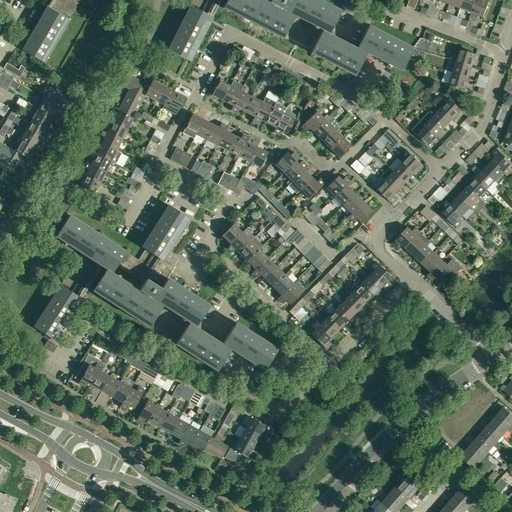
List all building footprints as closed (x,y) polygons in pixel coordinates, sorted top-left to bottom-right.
[(51,0),(47,8),(38,25),(22,51),(25,52),(40,61),(43,64),(49,54),(47,53),(50,48),(52,49),(58,39),(56,38),(63,26),(65,27),(70,18),(52,8),(56,0),(110,0),(114,2),(115,0),(51,0)] [(310,53),(317,57),(318,55),(330,61),(329,63),(339,68),(340,66),(346,69),(345,71),(354,76),(366,53),(381,61),(401,71),(403,67),(412,48),(406,45),(405,47),(392,40),(393,39),(383,33),(382,35),(377,32),(378,31),(368,26),(357,47),(343,40),(329,33),(340,11),(333,8),(333,10),(320,3),(321,1),(318,0),(193,0),(191,4),(190,6),(187,13),(188,14),(182,26),(180,26),(175,35),(177,36),(174,42),(172,41),(167,51),(171,53),(189,62),(194,53),(206,29),(212,18),(218,6),(221,0),(226,0),(222,9),(229,12),(230,10),(242,16),(241,18),(251,23),(252,21),(258,24),(257,26),(267,31),(268,29),(273,32),(273,34),(282,39),(284,35),(293,16),(322,31),(310,53)] [(410,0),(408,6),(415,9),(418,0),(410,0)] [(450,0),(449,4),(460,9),(463,0),(450,0)] [(463,0),(460,9),(472,13),(476,0),(463,0)] [(483,0),(476,0),(472,13),(470,18),(475,19),(478,18),(479,16),(483,17),(489,2),(483,0)] [(242,50),(237,47),(234,53),(239,55),(242,50)] [(450,60),(456,61),(472,66),(476,54),(454,48),(450,60)] [(253,55),(250,61),(260,66),(263,60),(253,55)] [(472,66),(456,61),(453,73),(468,78),(472,66)] [(18,70),(6,64),(3,69),(19,78),(25,69),(20,66),(18,70)] [(274,66),(271,72),(282,77),(284,71),(274,66)] [(468,78),(453,73),(449,85),(465,89),(468,78)] [(0,74),(0,80),(9,86),(12,81),(0,74)] [(307,79),(297,74),(294,80),(304,85),(307,79)] [(144,95),(151,83),(143,79),(141,83),(130,77),(124,87),(130,90),(119,111),(133,118),(144,95)] [(222,101),(230,86),(222,82),(223,80),(221,78),(219,81),(211,95),(222,101)] [(0,80),(0,87),(6,91),(9,86),(0,80)] [(151,83),(144,95),(153,100),(152,102),(154,104),(156,101),(163,86),(152,81),(151,83)] [(231,111),(242,89),(244,87),(233,81),(230,86),(222,101),(233,106),(231,111)] [(165,109),(174,92),(163,86),(156,101),(164,105),(163,108),(165,109)] [(58,107),(63,110),(66,104),(62,101),(65,96),(50,88),(45,97),(43,95),(41,97),(44,99),(45,99),(58,107)] [(239,110),(244,112),(252,97),(251,97),(243,93),(244,91),(242,89),(231,111),(237,114),(239,110)] [(165,109),(174,113),(176,115),(185,98),(174,92),(165,109)] [(244,112),(254,117),(262,102),(253,98),(255,96),(252,94),(251,97),(252,97),(244,112)] [(333,95),(329,99),(333,103),(338,99),(333,95)] [(396,98),(391,95),(388,102),(393,105),(396,98)] [(45,99),(44,99),(39,107),(37,105),(35,108),(38,109),(39,110),(52,117),(58,107),(45,99)] [(410,103),(415,108),(419,103),(414,99),(410,103)] [(450,99),(441,108),(454,119),(462,110),(450,99)] [(254,117),(265,123),(273,108),(264,104),(265,101),(263,100),(262,102),(254,117)] [(345,109),(349,105),(345,101),(340,105),(345,109)] [(16,103),(13,109),(18,112),(21,107),(16,103)] [(503,103),(501,109),(506,111),(507,111),(510,112),(511,110),(511,106),(509,105),(503,103)] [(350,104),(349,105),(345,109),(349,113),(352,110),(357,106),(350,104)] [(8,108),(3,105),(0,110),(5,113),(8,108)] [(273,132),(273,133),(283,113),(275,109),(276,107),(274,106),(274,105),(273,108),(265,123),(275,128),(273,132)] [(357,106),(352,110),(356,114),(361,110),(357,106)] [(286,108),(283,113),(273,133),(279,136),(281,131),(287,134),(294,119),(294,118),(295,115),(290,113),(291,110),(286,108)] [(441,108),(433,116),(445,128),(454,119),(441,108)] [(39,110),(38,109),(33,117),(31,116),(29,118),(32,119),(33,120),(46,127),(46,128),(51,131),(54,125),(49,122),(52,117),(39,110)] [(309,128),(313,132),(325,120),(318,113),(320,111),(318,110),(316,112),(316,111),(301,127),(306,132),(309,128)] [(112,122),(127,129),(131,121),(134,122),(135,120),(133,119),(133,118),(119,111),(118,111),(112,122)] [(429,112),(420,121),(437,136),(445,128),(433,116),(429,112)] [(146,121),(148,115),(143,113),(140,118),(146,121)] [(15,117),(10,114),(7,119),(12,122),(15,117)] [(194,139),(196,135),(203,120),(192,115),(184,132),(183,133),(194,139)] [(376,120),(372,116),(367,121),(371,125),(376,120)] [(468,117),(464,121),(469,126),(473,121),(468,117)] [(313,132),(322,140),(333,129),(327,122),(329,120),(327,118),(325,120),(313,132)] [(33,120),(32,119),(27,128),(25,126),(23,128),(26,130),(27,130),(40,138),(46,128),(46,127),(33,120)] [(214,126),(203,120),(196,135),(204,139),(202,143),(204,144),(206,140),(214,126)] [(156,126),(167,132),(170,126),(159,121),(156,126)] [(411,130),(416,134),(428,146),(437,136),(420,121),(411,130)] [(108,133),(122,140),(126,132),(128,133),(130,131),(127,129),(112,122),(107,133),(108,133)] [(216,148),(217,146),(224,131),(227,126),(221,123),(219,128),(214,126),(206,140),(215,144),(213,147),(216,148)] [(1,129),(6,132),(9,127),(4,124),(1,129)] [(224,131),(217,146),(225,150),(224,152),(226,154),(228,151),(235,136),(225,131),(227,127),(227,126),(224,131)] [(322,140),(330,149),(342,137),(335,130),(337,128),(335,127),(333,129),(322,140)] [(463,137),(467,132),(462,128),(459,132),(463,137)] [(27,130),(26,130),(21,138),(19,136),(17,139),(20,140),(22,141),(34,148),(38,151),(42,145),(37,142),(40,138),(27,130)] [(108,133),(107,133),(103,130),(100,136),(104,138),(102,143),(116,151),(120,142),(123,144),(124,141),(122,140),(108,133)] [(386,131),(382,135),(386,140),(390,135),(386,131)] [(511,132),(507,131),(503,142),(511,146),(511,132)] [(237,159),(238,156),(248,137),(242,134),(240,139),(235,136),(228,151),(236,155),(235,158),(234,160),(236,161),(237,159)] [(344,135),(342,137),(330,149),(339,158),(351,146),(344,139),(346,137),(344,135)] [(248,137),(238,156),(247,161),(246,163),(247,164),(249,162),(256,147),(246,142),(249,138),(248,137)] [(9,148),(23,156),(28,159),(34,148),(22,141),(20,140),(15,148),(10,145),(9,148)] [(450,150),(454,146),(450,141),(446,146),(450,150)] [(488,141),(484,146),(489,150),(493,146),(488,141)] [(0,142),(0,159),(1,160),(0,161),(0,166),(12,174),(23,156),(9,148),(0,142)] [(116,151),(102,143),(96,154),(111,161),(115,153),(117,154),(119,152),(116,151)] [(373,144),(365,153),(370,157),(378,149),(373,144)] [(267,153),(256,147),(249,162),(257,166),(257,167),(256,169),(258,170),(267,153)] [(170,160),(175,162),(181,150),(176,148),(170,160)] [(439,148),(435,152),(440,156),(444,152),(439,148)] [(491,161),(507,176),(511,171),(508,168),(511,163),(496,148),(491,153),(495,157),(491,161)] [(175,162),(180,165),(186,153),(181,150),(175,162)] [(406,159),(402,163),(414,175),(423,165),(407,150),(402,155),(406,159)] [(111,161),(96,154),(92,151),(89,157),(93,160),(91,165),(105,172),(110,164),(112,165),(113,163),(111,161)] [(281,175),(283,173),(295,162),(299,158),(293,152),(289,156),(286,153),(275,164),(281,171),(280,173),(281,175)] [(469,157),(474,161),(478,157),(473,152),(469,157)] [(191,156),(186,153),(180,165),(185,168),(191,156)] [(469,157),(465,161),(470,165),(474,161),(469,157)] [(201,176),(208,164),(202,161),(196,173),(201,176)] [(298,165),(295,162),(283,173),(290,180),(288,182),(287,183),(288,185),(303,170),(304,170),(307,167),(302,161),(298,165)] [(491,161),(483,169),(495,181),(499,184),(507,176),(491,161)] [(85,175),(100,183),(104,174),(107,176),(108,173),(105,172),(91,165),(86,162),(83,168),(87,170),(85,175)] [(406,183),(414,175),(402,163),(396,170),(394,168),(392,170),(406,183)] [(147,167),(142,164),(139,169),(144,172),(147,167)] [(208,164),(201,176),(206,179),(213,167),(208,164)] [(359,164),(355,168),(360,172),(364,168),(359,164)] [(397,192),(406,183),(392,170),(389,167),(381,176),(385,180),(397,192)] [(495,181),(483,169),(475,178),(487,189),(495,181)] [(312,179),(304,170),(303,170),(288,185),(288,186),(296,194),(298,192),(300,190),(312,179)] [(223,187),(229,175),(224,172),(217,184),(223,187)] [(455,176),(460,181),(464,176),(459,172),(455,176)] [(100,183),(85,175),(81,173),(78,179),(82,181),(80,186),(94,194),(99,185),(101,186),(102,184),(100,183)] [(234,178),(229,175),(223,187),(228,190),(234,178)] [(460,181),(455,176),(451,181),(456,185),(460,181)] [(332,199),(334,197),(350,182),(345,177),(342,181),(337,177),(326,188),(333,195),(331,197),(332,199)] [(467,187),(479,198),(487,189),(475,178),(467,187)] [(316,182),(312,179),(300,190),(307,197),(305,199),(307,200),(309,199),(324,184),(319,179),(316,182)] [(245,183),(239,180),(233,192),(238,195),(245,183)] [(397,192),(385,180),(379,187),(377,185),(375,187),(377,189),(393,204),(397,199),(394,196),(397,192)] [(248,191),(252,195),(262,185),(258,181),(248,191)] [(350,182),(334,197),(341,204),(339,206),(341,207),(343,205),(355,194),(346,186),(350,182)] [(136,188),(131,185),(128,191),(133,193),(136,188)] [(447,185),(443,189),(447,193),(451,189),(447,185)] [(467,187),(458,196),(470,208),(474,211),(476,214),(482,208),(482,201),(479,198),(467,187)] [(262,194),(266,199),(269,202),(274,197),(266,190),(262,194)] [(363,202),(355,194),(343,205),(350,212),(348,214),(349,215),(363,202)] [(432,196),(428,200),(433,205),(437,200),(432,196)] [(470,208),(458,196),(451,204),(463,216),(470,208)] [(259,198),(255,202),(260,206),(264,202),(259,198)] [(463,216),(451,204),(447,201),(442,206),(446,209),(442,213),(457,228),(462,224),(458,220),(463,216)] [(363,202),(349,215),(347,217),(352,222),(356,218),(360,223),(372,211),(363,202)] [(279,211),(283,207),(279,203),(275,207),(279,211)] [(157,223),(151,233),(152,234),(149,239),(147,238),(142,247),(145,249),(138,260),(126,252),(125,251),(119,248),(118,249),(107,242),(108,240),(98,234),(97,236),(92,232),(93,231),(84,225),(83,226),(77,223),(78,221),(69,215),(67,219),(56,234),(56,236),(99,264),(98,265),(81,254),(62,283),(56,291),(58,292),(50,304),(49,303),(43,312),(44,314),(41,319),(39,318),(33,327),(52,339),(54,340),(81,298),(81,299),(102,266),(107,269),(104,272),(92,291),(98,295),(99,293),(111,301),(110,302),(119,308),(121,307),(126,310),(125,312),(134,317),(135,316),(140,319),(140,321),(148,327),(150,324),(160,309),(163,305),(190,322),(175,344),(181,348),(183,347),(194,354),(193,356),(203,362),(204,360),(209,364),(208,365),(217,371),(219,368),(229,353),(231,349),(245,358),(248,360),(264,370),(265,369),(275,353),(234,326),(223,343),(196,325),(197,323),(207,308),(209,305),(203,301),(202,303),(190,295),(191,293),(181,287),(179,291),(165,282),(167,279),(168,280),(168,279),(167,278),(174,268),(163,261),(163,260),(163,259),(188,220),(189,220),(190,219),(172,208),(168,205),(164,212),(166,213),(158,225),(157,223)] [(426,206),(420,213),(430,222),(436,216),(426,206)] [(292,216),(283,207),(279,211),(288,220),(292,216)] [(305,209),(301,213),(305,217),(309,213),(305,209)] [(268,215),(272,219),(276,215),(272,211),(268,215)] [(281,219),(276,215),(272,219),(277,223),(281,219)] [(320,228),(325,224),(321,220),(316,224),(320,228)] [(441,228),(445,224),(440,220),(436,224),(441,228)] [(231,243),(242,233),(235,226),(237,224),(235,222),(234,224),(233,224),(222,236),(230,244),(231,243)] [(285,232),(289,227),(285,223),(281,228),(285,232)] [(325,224),(320,228),(324,232),(329,228),(325,224)] [(449,228),(445,224),(441,228),(445,232),(449,228)] [(406,248),(419,234),(421,233),(416,228),(412,232),(408,228),(393,243),(398,248),(402,244),(406,248)] [(235,249),(239,253),(251,241),(250,241),(244,234),(246,232),(244,231),(242,233),(231,243),(230,244),(227,248),(232,253),(235,249)] [(291,243),(295,247),(305,237),(301,233),(291,243)] [(421,233),(419,234),(406,248),(414,256),(427,242),(428,243),(429,241),(421,233)] [(458,236),(454,241),(458,245),(462,241),(458,236)] [(305,237),(295,247),(299,251),(309,242),(305,237)] [(239,253),(247,261),(259,250),(252,243),(254,241),(252,239),(250,241),(251,241),(239,253)] [(335,239),(331,243),(335,247),(339,243),(335,239)] [(414,256),(423,265),(434,253),(427,246),(429,244),(428,243),(427,242),(414,256)] [(359,246),(355,250),(359,254),(363,250),(359,246)] [(252,273),(252,274),(267,258),(261,252),(263,249),(261,248),(259,250),(247,261),(255,270),(252,273)] [(318,250),(308,260),(312,264),(322,255),(318,250)] [(423,265),(431,272),(442,261),(436,255),(438,252),(436,251),(434,253),(423,265)] [(264,278),(276,267),(269,260),(271,258),(269,256),(267,258),(252,274),(257,278),(260,275),(264,278)] [(344,256),(340,261),(344,265),(348,261),(344,256)] [(326,259),(317,269),(321,273),(330,263),(326,259)] [(442,261),(431,272),(428,276),(433,281),(436,277),(441,281),(447,275),(451,279),(462,268),(452,259),(447,265),(442,261)] [(370,275),(382,286),(385,290),(390,285),(387,281),(391,277),(376,262),(371,267),(374,270),(370,275)] [(276,267),(264,278),(272,287),(284,275),(278,269),(280,267),(278,265),(276,267)] [(335,265),(331,269),(336,273),(340,269),(335,265)] [(336,273),(331,269),(327,273),(331,277),(336,273)] [(284,275),(272,287),(281,295),(277,299),(278,299),(293,284),(286,277),(288,275),(286,273),(284,275)] [(378,290),(382,286),(370,275),(364,281),(362,279),(360,281),(362,283),(377,298),(382,293),(378,290)] [(299,282),(297,284),(295,282),(293,284),(278,299),(282,304),(286,300),(290,304),(302,292),(306,289),(299,282)] [(314,286),(318,290),(323,286),(319,282),(314,286)] [(377,298),(362,283),(355,289),(353,287),(351,289),(353,291),(365,303),(373,295),(377,298)] [(318,290),(314,286),(310,290),(314,294),(318,290)] [(357,311),(365,303),(353,291),(347,298),(345,296),(343,298),(345,300),(357,311)] [(295,305),(299,309),(306,303),(302,299),(295,305)] [(348,320),(357,311),(345,300),(338,307),(336,305),(334,306),(336,308),(348,320)] [(299,309),(295,305),(289,312),(293,316),(299,309)] [(339,328),(348,320),(336,308),(330,315),(328,313),(326,315),(328,317),(339,328)] [(339,328),(328,317),(321,323),(319,322),(318,323),(331,337),(339,328)] [(327,341),(331,337),(318,323),(316,321),(311,326),(315,330),(311,334),(326,349),(331,344),(327,341)] [(115,343),(101,335),(95,345),(109,354),(115,343)] [(43,346),(53,352),(57,346),(47,340),(43,346)] [(121,346),(115,343),(109,354),(115,357),(116,355),(121,357),(124,352),(119,349),(121,346)] [(129,354),(124,352),(121,357),(126,360),(124,362),(130,365),(136,355),(130,352),(129,354)] [(145,364),(146,361),(136,355),(130,365),(141,371),(141,369),(145,364)] [(86,383),(91,385),(101,368),(102,366),(87,358),(82,368),(85,370),(77,384),(84,387),(86,383)] [(145,375),(154,380),(159,372),(155,370),(156,367),(151,364),(150,366),(145,364),(141,369),(146,372),(145,375)] [(103,369),(101,368),(91,385),(101,391),(109,377),(103,373),(103,372),(101,372),(103,369)] [(162,374),(159,372),(154,380),(158,382),(160,379),(165,382),(168,377),(163,374),(162,374)] [(111,374),(109,377),(101,391),(112,397),(120,383),(112,378),(113,376),(111,374)] [(121,380),(120,383),(112,397),(122,403),(119,407),(120,408),(130,389),(122,384),(123,382),(121,380)] [(511,381),(506,388),(503,385),(500,389),(503,391),(511,398),(511,381)] [(179,394),(182,389),(177,386),(174,391),(179,394)] [(135,391),(130,389),(120,408),(125,411),(128,406),(133,409),(144,390),(138,387),(135,391)] [(187,391),(182,389),(179,394),(184,397),(187,391)] [(196,400),(201,403),(204,398),(199,395),(196,400)] [(209,400),(204,398),(201,403),(206,406),(209,400)] [(144,419),(149,422),(157,407),(149,403),(151,400),(148,399),(147,402),(147,401),(136,420),(142,424),(144,419)] [(215,403),(209,400),(206,406),(205,409),(210,412),(215,403)] [(215,403),(210,412),(208,415),(213,418),(220,406),(215,403)] [(245,411),(233,404),(231,409),(243,416),(245,411)] [(159,405),(157,407),(149,422),(160,428),(168,413),(160,409),(161,406),(159,405)] [(225,409),(220,406),(213,418),(218,421),(225,409)] [(511,414),(504,407),(497,415),(510,427),(511,424),(511,414)] [(160,428),(170,434),(178,419),(170,414),(171,412),(169,411),(168,413),(160,428)] [(225,418),(230,421),(233,416),(228,413),(225,418)] [(178,444),(190,423),(192,420),(181,414),(178,419),(170,434),(180,440),(178,444)] [(497,415),(489,424),(503,435),(510,427),(497,415)] [(245,429),(259,437),(265,426),(251,418),(246,427),(244,425),(242,427),(245,429)] [(192,424),(190,423),(178,444),(184,447),(186,443),(191,446),(199,431),(191,426),(192,424)] [(503,435),(489,424),(482,432),(495,444),(504,451),(507,448),(503,444),(500,444),(497,442),(503,435)] [(202,452),(203,450),(210,437),(213,431),(203,425),(199,431),(191,446),(202,452)] [(225,431),(219,428),(216,434),(221,437),(225,431)] [(253,447),(259,437),(245,429),(240,437),(238,436),(236,438),(239,439),(253,447)] [(482,432),(475,440),(488,452),(493,446),(496,449),(496,451),(501,455),(504,451),(495,444),(482,432)] [(227,447),(210,437),(203,450),(220,459),(227,447)] [(247,458),(253,447),(239,439),(234,448),(232,446),(230,448),(233,450),(247,458)] [(481,460),(488,452),(475,440),(468,448),(481,460)] [(481,460),(468,448),(460,457),(474,468),(481,460)] [(402,459),(396,453),(390,460),(394,464),(396,466),(402,459)] [(3,483),(10,472),(7,471),(10,465),(0,459),(1,458),(0,457),(0,511),(11,511),(17,499),(5,494),(4,496),(1,495),(2,494),(0,492),(0,485),(2,483),(3,483)] [(386,474),(391,468),(386,464),(381,470),(386,474)] [(411,470),(403,478),(417,490),(424,482),(411,470)] [(498,474),(494,471),(485,481),(489,485),(498,474)] [(410,498),(417,490),(403,478),(396,487),(410,498)] [(508,484),(501,478),(493,487),(500,493),(508,484)] [(396,487),(389,495),(402,507),(410,498),(396,487)] [(469,507),(474,511),(479,511),(480,511),(476,507),(474,507),(471,505),(476,498),(463,487),(455,495),(469,507)] [(391,511),(397,511),(402,507),(389,495),(382,503),(391,511)] [(474,511),(469,507),(455,495),(448,503),(458,511),(464,511),(466,509),(469,511),(474,511)] [(391,511),(382,503),(374,511),(375,511),(391,511)] [(458,511),(448,503),(441,511),(458,511)]
